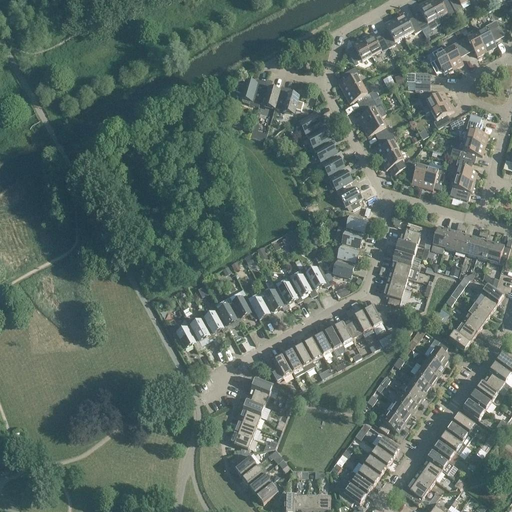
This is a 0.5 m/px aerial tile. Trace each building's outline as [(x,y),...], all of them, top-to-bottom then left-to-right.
[(438,0),(432,0),(428,3),(437,21),(447,15),(448,18),(455,14),(453,9),(446,13),(438,0)] [(470,2),(469,0),(456,0),(459,5),(453,9),(455,14),(462,10),(461,8),(470,2)] [(437,21),(428,3),(418,8),(426,24),(419,27),(422,32),(429,28),(431,31),(440,26),(437,21)] [(404,16),(394,21),(404,39),(414,34),(415,36),(422,32),(419,27),(413,31),(404,16)] [(404,39),(394,21),(385,26),(393,42),(386,46),(389,50),(396,46),(395,44),(404,39)] [(496,24),(486,29),(487,31),(477,36),(487,54),(497,48),(494,43),(504,37),(496,24)] [(372,35),(362,41),(372,59),(381,53),(382,54),(389,50),(386,46),(380,49),(372,35)] [(487,54),(477,36),(468,41),(467,39),(459,43),(462,47),(469,44),(477,59),(487,54)] [(372,59),(362,41),(352,46),(358,57),(352,61),(354,66),(361,62),(362,64),(372,59)] [(462,47),(459,43),(452,47),(454,49),(444,54),(454,72),(464,67),(455,51),(462,47)] [(454,72),(444,54),(434,60),(444,77),(454,72)] [(339,87),(345,97),(362,87),(357,78),(360,76),(356,69),(351,72),(355,79),(339,87)] [(401,76),(396,78),(398,86),(404,84),(401,76)] [(242,95),(241,100),(240,102),(241,104),(247,106),(248,102),(247,106),(257,109),(258,105),(260,106),(265,88),(246,83),(244,87),(238,86),(236,94),(242,95)] [(415,84),(415,93),(428,93),(428,85),(421,85),(415,84)] [(368,97),(362,87),(345,97),(350,107),(365,98),(369,105),(374,102),(379,100),(375,93),(368,97)] [(280,93),(265,88),(260,106),(275,110),(280,93)] [(299,98),(280,93),(275,110),(294,116),(296,111),(301,113),(304,104),(298,103),(299,98)] [(423,109),(428,107),(431,113),(449,104),(443,94),(437,98),(432,93),(419,101),(423,109)] [(378,110),(374,102),(369,105),(373,112),(357,120),(363,130),(381,120),(376,111),(378,110)] [(454,113),(449,104),(431,113),(436,123),(434,124),(438,131),(443,129),(439,122),(454,113)] [(318,112),(314,114),(299,123),(304,132),(306,137),(322,128),(316,117),(320,115),(318,112)] [(471,117),(469,123),(480,126),(481,120),(471,117)] [(386,130),(381,120),(363,130),(368,140),(384,131),(387,138),(392,136),(388,128),(386,130)] [(461,121),(450,126),(453,132),(463,126),(461,121)] [(469,132),(466,142),(485,148),(489,137),(481,135),(483,128),(469,123),(467,131),(469,132)] [(326,126),(322,128),(306,137),(313,151),(330,142),(323,131),(327,129),(326,126)] [(424,132),(419,135),(423,141),(428,138),(424,132)] [(396,143),(392,136),(387,138),(391,145),(376,153),(381,163),(399,153),(394,144),(396,143)] [(333,140),(330,142),(313,151),(321,165),(337,156),(331,145),(335,143),(333,140)] [(485,148),(466,142),(463,153),(460,152),(456,151),(453,158),(458,160),(469,163),(474,165),(477,157),(482,159),(484,152),(485,148)] [(404,163),(399,153),(381,163),(386,173),(391,170),(392,172),(391,172),(394,177),(393,177),(394,178),(406,171),(402,164),(404,163)] [(341,154),(337,156),(321,165),(328,178),(344,169),(339,159),(342,157),(341,154)] [(469,163),(458,160),(456,168),(458,168),(455,179),(475,184),(478,174),(467,170),(469,163)] [(428,170),(422,190),(433,193),(434,190),(441,193),(445,178),(447,173),(442,172),(443,169),(430,165),(428,170)] [(348,167),(344,169),(328,178),(336,192),(352,183),(346,172),(350,170),(348,167)] [(409,167),(408,172),(415,175),(412,184),(412,187),(422,190),(428,170),(417,167),(417,170),(409,167)] [(475,184),(455,179),(452,189),(456,190),(454,198),(459,200),(468,202),(471,195),(472,195),(475,184)] [(362,201),(352,183),(336,192),(346,210),(350,207),(353,212),(360,209),(357,203),(362,201)] [(351,215),(346,231),(364,236),(368,220),(351,215)] [(422,231),(411,228),(409,232),(406,231),(405,232),(405,233),(402,232),(399,243),(417,248),(422,231)] [(449,232),(438,229),(436,237),(434,241),(431,253),(442,256),(444,250),(449,232)] [(364,236),(346,231),(345,235),(342,234),(340,242),(343,243),(342,246),(359,251),(364,236)] [(460,235),(456,234),(449,232),(444,250),(455,254),(460,235)] [(471,238),(460,235),(455,254),(466,257),(471,238)] [(482,242),(471,238),(466,257),(477,260),(482,242)] [(493,245),(482,242),(477,260),(488,263),(493,245)] [(399,243),(397,250),(396,254),(414,259),(417,248),(399,243)] [(504,248),(493,245),(488,263),(505,268),(510,252),(504,250),(504,248)] [(359,251),(342,246),(338,261),(355,266),(359,251)] [(414,259),(396,254),(395,258),(393,265),(411,271),(414,259)] [(355,266),(338,261),(333,276),(351,281),(355,266)] [(393,265),(391,272),(389,276),(408,281),(411,271),(393,265)] [(320,268),(306,276),(315,292),(329,284),(320,268)] [(452,270),(450,277),(458,279),(460,271),(456,270),(455,271),(452,270)] [(300,273),(289,278),(301,300),(315,292),(306,276),(302,278),(300,273)] [(408,281),(389,276),(388,280),(386,287),(404,292),(408,281)] [(301,300),(289,278),(276,286),(279,291),(287,307),(301,300)] [(491,280),(490,286),(497,291),(499,283),(491,280)] [(462,283),(455,292),(460,296),(467,287),(462,283)] [(340,287),(333,290),(338,299),(344,295),(340,287)] [(404,292),(386,287),(383,298),(389,300),(388,306),(399,310),(404,292)] [(262,294),(265,299),(273,315),(287,307),(279,291),(275,293),(272,288),(262,294)] [(488,288),(482,297),(497,308),(504,299),(488,288)] [(455,292),(448,301),(454,305),(460,296),(455,292)] [(471,303),(475,306),(491,317),(497,308),(482,297),(478,294),(471,303)] [(246,297),(232,305),(241,321),(255,313),(251,306),(246,297)] [(273,315),(265,299),(251,306),(255,313),(260,322),(273,315)] [(243,325),(241,321),(232,305),(218,313),(227,329),(229,332),(238,328),(243,325)] [(491,317),(475,306),(468,316),(484,327),(491,317)] [(374,309),(364,315),(373,332),(389,323),(383,312),(377,315),(374,309)] [(438,316),(435,320),(440,324),(443,325),(449,317),(442,312),(438,317),(438,316)] [(227,329),(218,313),(205,320),(213,336),(227,329)] [(373,332),(364,315),(357,319),(354,321),(363,337),(373,332)] [(484,327),(468,316),(462,325),(477,336),(484,327)] [(213,336),(205,320),(191,328),(199,344),(201,348),(215,340),(213,336)] [(363,337),(354,321),(344,326),(353,343),(363,337)] [(477,336),(462,325),(455,334),(471,345),(477,336)] [(353,343),(344,326),(334,332),(343,348),(353,343)] [(199,344),(191,328),(176,335),(185,352),(199,344)] [(412,334),(407,330),(400,339),(406,343),(412,334)] [(313,332),(309,334),(312,340),(314,342),(323,359),(333,354),(324,337),(317,340),(313,332)] [(343,348),(334,332),(324,337),(333,354),(343,348)] [(471,345),(455,334),(448,344),(464,355),(471,345)] [(323,359),(314,342),(304,348),(313,365),(323,359)] [(440,345),(429,360),(445,371),(452,361),(444,356),(448,350),(440,345)] [(315,369),(313,365),(304,348),(294,353),(305,375),(315,369)] [(305,375),(294,353),(284,359),(293,376),(295,380),(305,375)] [(511,362),(503,356),(496,365),(511,376),(511,375),(511,362)] [(293,376),(284,359),(273,364),(277,370),(271,373),(277,384),(293,376)] [(445,371),(429,360),(423,369),(438,380),(445,371)] [(511,376),(496,365),(489,375),(505,386),(511,376)] [(438,380),(423,369),(416,378),(432,389),(438,380)] [(505,386),(489,375),(483,384),(498,395),(505,386)] [(432,389),(416,378),(410,388),(425,399),(432,389)] [(274,388),(256,381),(251,392),(269,399),(274,388)] [(498,395),(483,384),(476,393),(492,404),(498,395)] [(425,399),(410,388),(403,397),(418,408),(425,399)] [(269,399),(251,392),(247,403),(265,410),(269,399)] [(492,404),(476,393),(470,403),(485,414),(492,404)] [(418,408),(403,397),(396,406),(412,417),(418,408)] [(265,410),(247,403),(243,413),(261,420),(265,410)] [(485,414),(470,403),(463,412),(478,423),(485,414)] [(412,417),(396,406),(390,415),(405,426),(412,417)] [(261,420),(243,413),(239,424),(256,431),(261,420)] [(405,426),(390,415),(379,430),(387,436),(391,431),(398,436),(405,426)] [(453,426),(469,437),(473,440),(480,431),(460,416),(453,426)] [(256,431),(239,424),(235,435),(252,442),(256,431)] [(505,428),(500,424),(493,434),(498,438),(505,428)] [(469,437),(453,426),(446,435),(462,446),(469,437)] [(252,442),(235,435),(230,445),(242,450),(241,453),(241,457),(249,456),(248,452),(252,442)] [(467,450),(462,446),(446,435),(440,444),(455,456),(460,459),(467,450)] [(400,451),(384,440),(378,450),(393,461),(400,451)] [(455,456),(440,444),(433,454),(449,465),(455,456)] [(393,461),(378,450),(371,459),(387,470),(393,461)] [(449,465),(433,454),(427,463),(442,474),(449,465)] [(249,459),(249,456),(241,457),(242,461),(244,464),(234,471),(242,480),(256,468),(249,459)] [(387,470),(371,459),(365,468),(380,480),(387,470)] [(442,474),(427,463),(420,472),(436,483),(442,474)] [(264,477),(256,468),(242,480),(249,489),(264,477)] [(380,480),(365,468),(358,478),(373,489),(380,480)] [(436,483),(420,472),(413,481),(429,493),(436,483)] [(271,486),(264,477),(249,489),(256,498),(271,486)] [(378,492),(373,489),(358,478),(351,487),(367,498),(371,501),(378,492)] [(429,493),(413,481),(407,491),(404,489),(400,495),(419,507),(427,495),(429,493)] [(339,501),(341,502),(351,509),(355,504),(360,508),(367,498),(351,487),(347,484),(338,496),(339,501)] [(278,495),(271,486),(256,498),(263,507),(278,495)] [(295,511),(296,499),(296,496),(285,495),(284,511),(295,511)] [(307,511),(308,499),(296,499),(295,511),(307,511)] [(318,511),(319,499),(308,499),(307,511),(318,511)] [(330,511),(331,499),(319,499),(318,511),(330,511)]
